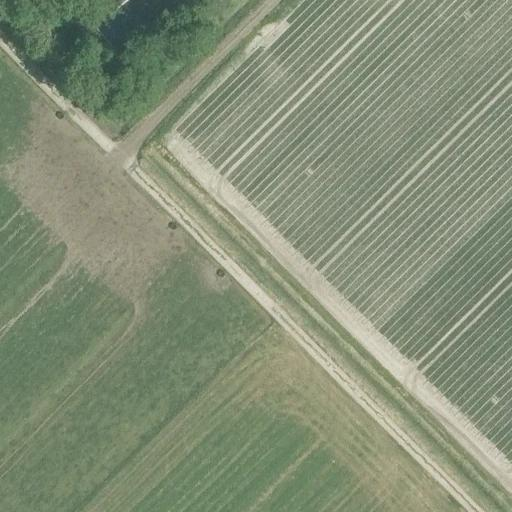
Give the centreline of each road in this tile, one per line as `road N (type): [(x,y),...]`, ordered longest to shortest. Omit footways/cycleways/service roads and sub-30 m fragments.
road 1 (track): [(0,39),(279,315)]
road 2 (track): [(273,0),(115,155)]
